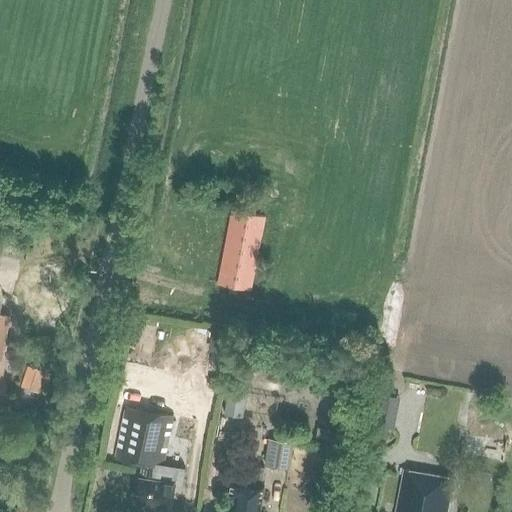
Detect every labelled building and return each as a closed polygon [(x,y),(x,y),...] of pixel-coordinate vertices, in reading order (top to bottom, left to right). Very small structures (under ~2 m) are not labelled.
[(232,211),(218,284),(250,290),(264,217),(232,211)] [(0,364),(10,316),(0,313),(0,364)] [(208,350),(225,353),(229,331),(212,328),(208,350)] [(52,374),(28,366),(21,387),(39,393),(41,386),(47,388),(52,374)] [(248,395),(230,391),(225,414),(244,418),(248,395)] [(136,502),(171,508),(175,483),(156,480),(158,467),(162,468),(173,417),(126,407),(115,459),(143,464),(141,478),(140,477),(136,502)] [(290,469),(294,443),(268,439),(264,465),(290,469)] [(341,455),(320,454),(319,463),(341,465),(341,455)] [(259,511),(264,484),(262,484),(265,468),(249,465),(246,481),(232,479),(230,495),(235,496),(232,511),(259,511)] [(446,511),(453,479),(404,470),(396,511),(446,511)]
